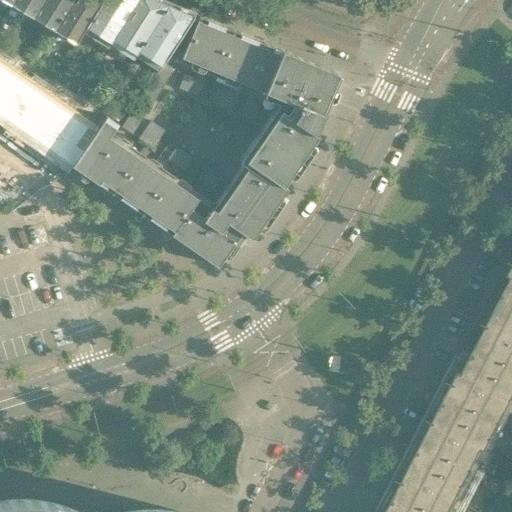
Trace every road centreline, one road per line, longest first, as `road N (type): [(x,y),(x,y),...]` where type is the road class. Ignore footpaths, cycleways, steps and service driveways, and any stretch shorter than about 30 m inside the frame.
road 1 (residential): [(335,511),(511,169)]
road 2 (tertiary): [(250,320),(330,238),(406,101),(410,70)]
road 3 (tertiary): [(410,70),(384,91),(346,175),(302,243),(238,304)]
road 4 (residential): [(263,511),(302,426),(301,396),(250,320)]
road 5 (residential): [(230,0),(410,70)]
road 6 (tertiary): [(104,384),(172,363),(250,320)]
road 7 (tertiary): [(238,304),(178,338),(98,365)]
road 8 (residential): [(80,307),(43,187)]
